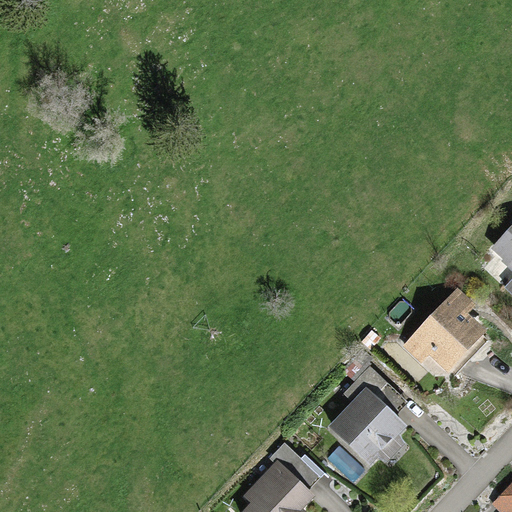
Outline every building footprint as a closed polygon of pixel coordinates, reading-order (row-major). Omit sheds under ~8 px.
[(511,274),(499,287),(511,299),(511,221),(486,249),(511,274)] [(473,304),(452,284),(396,341),(417,362),(424,355),(448,379),(488,339),(463,315),(473,304)] [(400,427),(360,388),(324,426),(364,464),(400,427)] [(312,511),(318,506),(273,463),(228,510),(230,511),(312,511)] [(511,511),(511,484),(495,504),(504,511),(511,511)]
